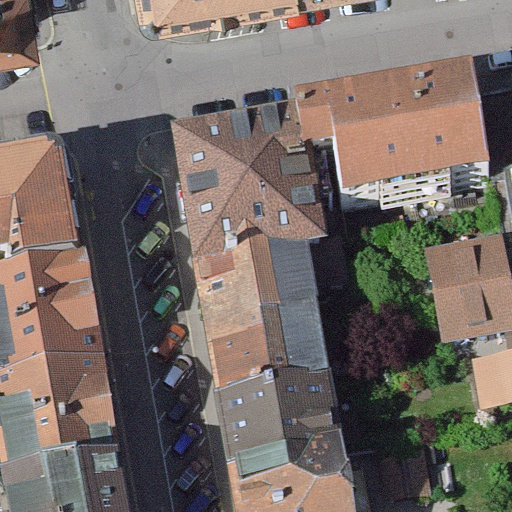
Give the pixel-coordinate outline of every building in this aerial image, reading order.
[(0,0),(0,19),(29,14),(25,0),(0,0)] [(137,0),(143,30),(248,10),(245,0),(137,0)] [(297,0),(245,0),(248,10),(297,0)] [(477,159),(461,55),(273,83),(289,189),(477,159)] [(273,83),(151,102),(168,207),(289,189),(273,83)] [(0,287),(94,273),(80,188),(0,200),(0,287)] [(289,189),(168,207),(186,316),(310,299),(289,189)] [(511,240),(511,237),(432,241),(438,335),(511,330),(511,240)] [(0,408),(112,391),(94,273),(0,287),(0,408)] [(310,299),(186,316),(204,418),(325,404),(310,299)] [(511,408),(511,355),(476,358),(479,411),(511,408)] [(112,391),(0,408),(0,426),(13,511),(22,511),(129,495),(112,391)] [(325,404),(204,418),(219,511),(339,494),(325,404)] [(383,500),(430,497),(426,443),(379,446),(383,500)] [(341,511),(339,494),(219,511),(341,511)] [(131,511),(129,495),(22,511),(131,511)]
